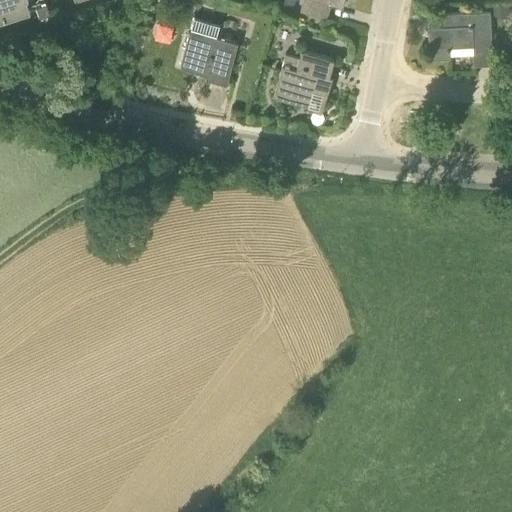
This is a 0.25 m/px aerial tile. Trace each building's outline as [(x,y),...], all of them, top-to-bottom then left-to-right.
[(0,0),(0,19),(30,9),(26,0),(0,0)] [(116,0),(110,0),(105,2),(109,14),(120,11),(116,0)] [(290,11),(295,0),(281,0),(279,5),(290,11)] [(309,0),(306,13),(327,19),(331,4),(343,8),(344,0),(309,0)] [(50,15),(46,3),(36,7),(40,18),(50,15)] [(509,4),(493,5),(494,18),(510,17),(509,4)] [(444,12),(444,14),(447,13),(447,25),(429,26),(430,58),(450,57),(450,54),(473,53),(473,64),(493,64),(490,10),(444,12)] [(205,76),(227,82),(238,42),(217,36),(217,39),(189,31),(180,65),(181,65),(181,64),(200,70),(200,67),(207,69),(205,76)] [(299,56),(285,53),(274,95),(309,104),(313,90),(324,93),(334,57),(301,48),(299,56)]
